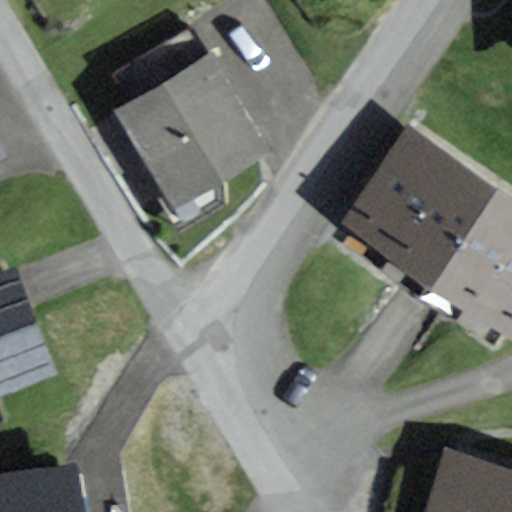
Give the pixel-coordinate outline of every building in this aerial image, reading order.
[(273,146),(215,55),(120,115),(178,206),(273,146)] [(511,190),(409,124),(347,219),(511,326),(511,190)] [(0,389),(64,366),(25,258),(0,266),(0,389)] [(511,511),(511,460),(447,442),(426,511),(511,511)] [(0,449),(0,511),(85,511),(82,445),(0,449)]
